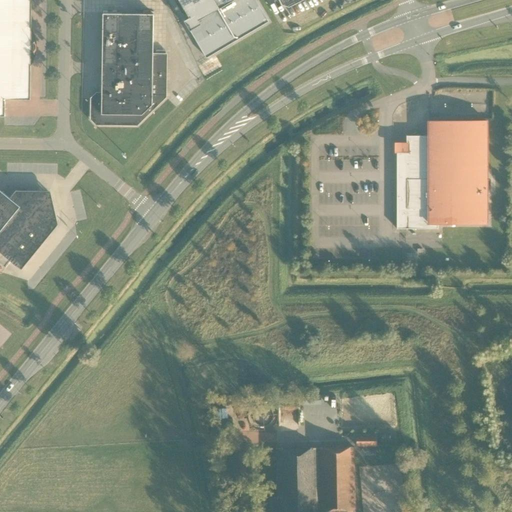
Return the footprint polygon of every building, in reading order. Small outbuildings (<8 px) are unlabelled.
[(31,47),(31,0),(0,0),(0,36),(15,36),(25,46),(31,47)] [(269,21),(256,0),(179,0),(190,18),(186,20),(190,29),(206,58),(269,21)] [(154,14),(103,13),(102,93),(97,93),(92,98),(92,119),(97,124),(137,124),(152,109),(152,105),(156,102),(158,104),(165,97),(166,55),(153,54),(154,14)] [(30,99),(31,47),(25,46),(15,36),(0,36),(0,116),(5,116),(5,99),(30,99)] [(487,121),(429,121),(429,136),(407,135),(407,150),(397,150),(397,229),(438,229),(438,223),(487,223),(487,121)] [(11,199),(0,189),(0,249),(21,267),(56,224),(49,192),(17,192),(11,199)] [(321,404),(321,394),(303,395),(303,405),(321,404)] [(219,408),(219,417),(233,416),(232,407),(219,408)] [(223,431),(233,430),(232,418),(223,419),(223,431)] [(377,446),(377,435),(357,436),(357,446),(377,446)] [(355,511),(354,448),(277,450),(277,499),(281,499),(281,511),(355,511)]
